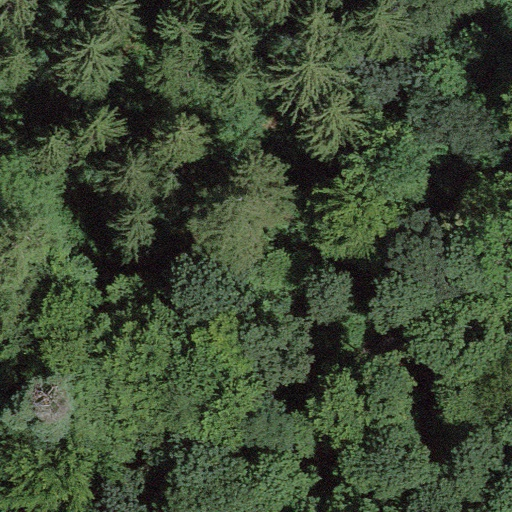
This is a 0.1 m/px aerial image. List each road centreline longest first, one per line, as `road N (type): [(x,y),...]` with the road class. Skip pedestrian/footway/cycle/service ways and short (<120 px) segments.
road 1 (track): [(334,442),(272,409),(0,173)]
road 2 (track): [(353,511),(334,442),(335,413),(350,383),(384,357),(427,340),(511,336)]
